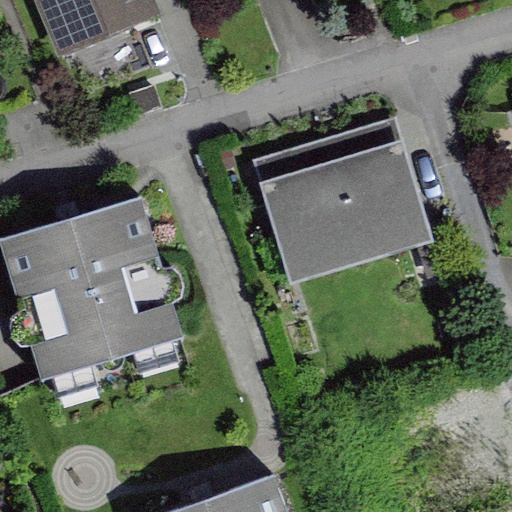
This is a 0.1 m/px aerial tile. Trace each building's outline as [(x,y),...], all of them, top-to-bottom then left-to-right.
[(153,0),(35,0),(63,66),(164,26),(153,0)] [(402,133),(259,176),(296,295),(438,252),(402,133)] [(141,208),(2,252),(44,388),(184,344),(141,208)] [(511,511),(511,495),(480,426),(386,468),(406,511),(511,511)] [(287,511),(276,483),(201,511),(287,511)]
